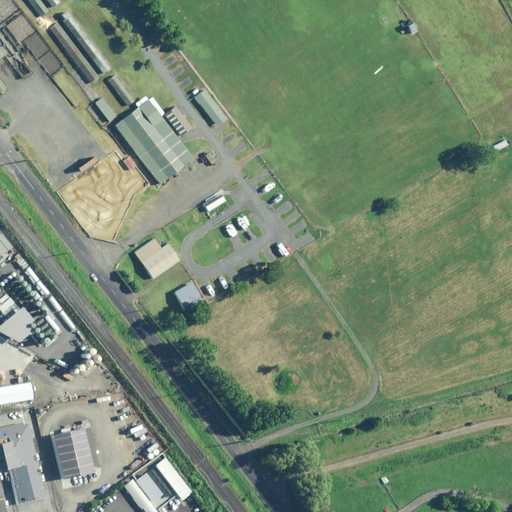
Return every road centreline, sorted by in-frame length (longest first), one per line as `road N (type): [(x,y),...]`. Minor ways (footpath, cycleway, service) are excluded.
road 1 (unclassified): [(0,143),(280,511)]
road 2 (track): [(222,169),(243,180),(377,374),(366,402),(233,449)]
